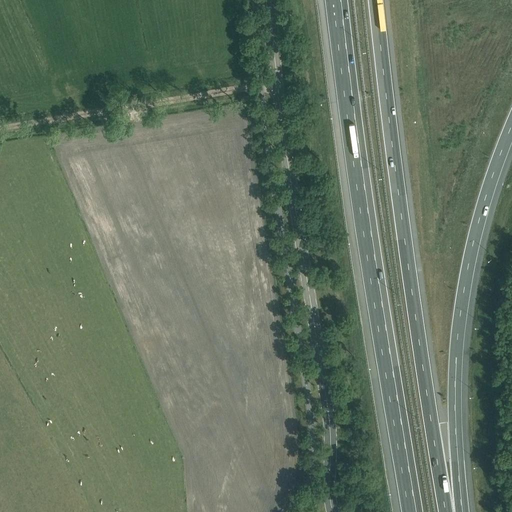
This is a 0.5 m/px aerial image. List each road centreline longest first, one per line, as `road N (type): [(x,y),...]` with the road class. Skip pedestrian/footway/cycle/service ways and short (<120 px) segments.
road 1 (motorway): [(337,0),(353,153),(413,511)]
road 2 (motorway): [(444,511),(375,0)]
road 3 (tertiary): [(333,511),(331,443),(270,0)]
road 4 (motorway): [(455,511),(461,311),(511,125)]
road 5 (track): [(0,129),(278,84)]
